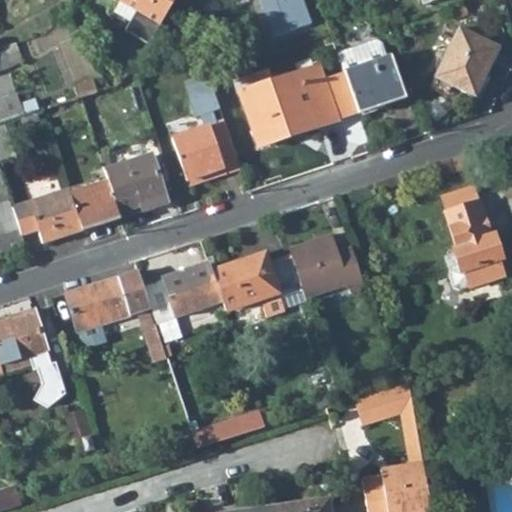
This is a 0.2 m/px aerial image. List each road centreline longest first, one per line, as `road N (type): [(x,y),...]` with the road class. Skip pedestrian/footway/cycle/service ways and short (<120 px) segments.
road 1 (residential): [(0,288),(511,120)]
road 2 (residential): [(327,429),(66,511)]
